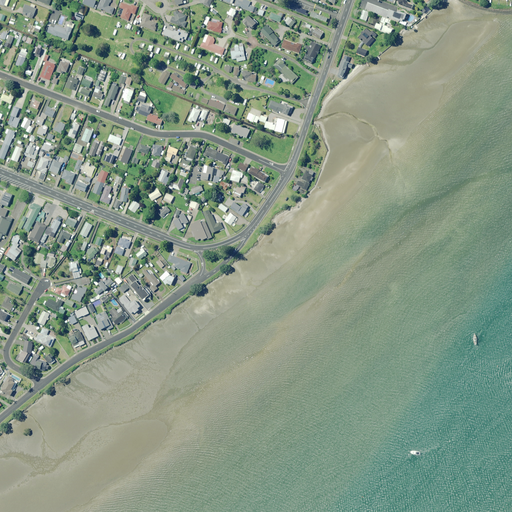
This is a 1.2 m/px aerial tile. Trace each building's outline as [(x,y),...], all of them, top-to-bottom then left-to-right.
[(85,0),(84,4),(94,8),(97,1),(94,0),(85,0)] [(111,0),(102,0),(101,3),(100,2),(97,8),(101,10),(102,9),(105,11),(113,14),(115,9),(109,6),(110,3),(111,3),(112,1),(111,0)] [(243,0),(242,0),(237,0),(235,5),(255,13),(257,8),(249,5),(251,2),(245,0),(243,0)] [(398,0),(402,6),(403,6),(412,10),(413,5),(407,3),(406,0),(398,0)] [(386,16),(388,10),(368,2),(365,9),(386,17),(386,16)] [(131,6),(122,3),(120,8),(124,9),(121,18),(129,21),(132,13),(136,15),(138,7),(132,5),(131,6)] [(37,9),(25,4),(22,11),(24,12),(23,14),(33,19),(37,9)] [(307,10),(298,7),(297,12),(307,16),(308,14),(306,13),(307,10)] [(228,18),(232,20),(235,15),(237,12),(236,12),(237,10),(232,8),(229,15),(230,15),(228,18)] [(386,16),(387,16),(402,22),(403,19),(405,20),(407,14),(398,10),(397,12),(389,9),(388,10),(386,16)] [(370,12),(362,10),(360,18),(367,20),(370,12)] [(179,13),(178,11),(174,13),(175,16),(175,17),(173,17),(171,22),(185,28),(187,22),(185,21),(187,16),(179,13)] [(278,13),(277,15),(270,12),(268,18),(280,22),(282,17),(281,16),(282,14),(278,13)] [(327,18),(312,12),(310,16),(326,22),(327,18)] [(152,16),(144,13),(142,18),(143,19),(141,25),(155,31),(157,26),(156,25),(157,23),(150,20),(152,16)] [(247,28),(248,27),(252,30),(255,27),(254,26),(257,23),(249,16),(244,21),(242,23),(245,25),(244,26),(247,28)] [(291,19),(288,17),(284,21),(291,28),(296,22),(291,18),(291,19)] [(223,23),(217,21),(216,23),(209,21),(207,29),(221,33),(222,29),(221,28),(223,23)] [(57,37),(57,36),(68,40),(75,24),(71,23),(70,25),(68,24),(66,29),(56,25),(55,28),(51,26),(48,32),(53,35),(57,37)] [(275,46),(281,40),(266,25),(260,31),(275,46)] [(388,27),(383,25),(381,31),(386,33),(386,32),(391,34),(393,29),(388,27)] [(174,32),(166,29),(164,35),(183,42),(184,39),(186,40),(189,32),(180,28),(179,32),(175,30),(174,32)] [(323,32),(315,28),(312,35),(320,39),(323,32)] [(364,43),(369,47),(375,40),(373,39),(377,35),(372,30),(370,32),(366,28),(358,38),(360,40),(360,41),(361,42),(359,45),(358,47),(356,53),(365,56),(367,51),(361,48),(361,45),(364,43)] [(214,38),(206,34),(201,47),(215,53),(215,54),(221,57),(225,49),(213,44),(215,40),(214,38)] [(9,36),(5,47),(10,48),(14,38),(9,36)] [(297,44),(284,40),(282,47),(299,53),(302,45),(297,43),(297,44)] [(319,51),(318,51),(321,46),(312,42),(309,47),(305,45),(304,48),(308,49),(303,60),(312,64),(313,62),(317,53),(318,54),(319,51)] [(246,60),(243,46),(242,43),(238,43),(238,45),(237,45),(236,45),(235,45),(235,46),(234,46),(234,47),(234,48),(230,49),(232,59),(237,58),(237,61),(246,60)] [(42,49),(36,47),(34,52),(36,53),(35,56),(39,57),(42,49)] [(16,64),(16,65),(23,67),(29,51),(22,48),(20,56),(19,56),(16,64)] [(346,71),(349,67),(352,60),(342,57),(338,68),(340,69),(338,73),(344,75),(346,71)] [(284,62),(280,58),(274,66),(282,73),(279,76),(286,83),(288,80),(292,84),(299,77),(284,63),(284,62)] [(56,65),(47,61),(41,77),(50,80),(56,65)] [(64,62),(61,61),(57,72),(62,73),(63,71),(67,72),(70,64),(65,62),(64,62)] [(171,74),(164,70),(157,83),(164,86),(171,74)] [(101,73),(98,80),(103,82),(106,75),(101,73)] [(189,83),(175,73),(171,78),(185,89),(189,83)] [(244,74),(244,81),(256,82),(256,75),(244,74)] [(66,87),(75,90),(79,80),(70,77),(66,87)] [(92,81),(84,78),(82,85),(90,88),(92,81)] [(116,86),(113,84),(108,97),(105,105),(109,106),(112,99),(115,100),(120,87),(116,86)] [(97,89),(96,89),(93,97),(102,100),(104,95),(102,94),(103,92),(100,91),(101,88),(98,87),(97,89)] [(186,91),(174,87),(172,91),(185,95),(186,91)] [(91,91),(83,88),(81,94),(89,97),(91,91)] [(134,92),(127,89),(123,98),(125,98),(124,102),(129,104),(134,92)] [(147,95),(141,92),(138,100),(144,103),(147,95)] [(15,96),(11,94),(10,97),(3,94),(1,100),(11,104),(15,96)] [(40,102),(33,99),(32,104),(34,105),(32,107),(38,109),(40,102)] [(210,100),(208,106),(223,111),(225,106),(210,100)] [(291,108),(272,100),(268,109),(287,117),(291,108)] [(237,108),(227,104),(224,111),(235,115),(237,108)] [(148,105),(147,108),(141,106),(141,107),(139,106),(137,112),(139,112),(138,114),(148,117),(147,120),(161,126),(163,120),(159,118),(159,117),(150,113),(153,107),(148,105)] [(52,108),(49,106),(45,115),(53,118),(56,112),(51,110),(52,108)] [(11,115),(17,117),(20,109),(15,107),(11,115)] [(201,111),(193,108),(187,121),(192,123),(193,121),(196,122),(201,111)] [(200,117),(205,120),(208,112),(203,110),(200,117)] [(260,117),(248,112),(245,120),(257,124),(260,117)] [(17,117),(11,115),(8,124),(11,125),(10,126),(17,128),(21,119),(17,117)] [(45,119),(39,117),(36,123),(42,125),(45,119)] [(32,121),(25,118),(21,127),(27,129),(27,131),(31,133),(33,127),(29,126),(32,121)] [(266,121),(265,127),(269,128),(269,129),(275,130),(275,131),(284,133),(287,121),(278,118),(276,124),(266,121)] [(66,125),(60,122),(60,124),(57,123),(54,130),(62,133),(66,125)] [(74,122),(68,135),(75,138),(80,125),(74,122)] [(245,129),(235,124),(232,131),(247,138),(250,130),(246,128),(245,129)] [(93,131),(87,128),(82,140),(89,143),(93,131)] [(15,135),(16,132),(8,129),(6,133),(8,134),(0,153),(0,157),(4,160),(13,138),(14,139),(15,135)] [(118,137),(111,134),(108,141),(120,145),(122,139),(120,138),(121,136),(119,135),(118,137)] [(25,155),(35,160),(41,147),(30,142),(25,155)] [(52,144),(47,142),(46,144),(45,143),(42,148),(49,152),(50,150),(53,152),(55,148),(51,146),(52,144)] [(101,142),(96,155),(100,156),(105,144),(101,142)] [(83,146),(76,143),(73,150),(80,153),(83,146)] [(99,145),(94,143),(89,155),(94,157),(99,145)] [(151,148),(141,144),(138,151),(142,152),(141,154),(144,155),(145,153),(148,154),(151,148)] [(162,146),(153,144),(152,153),(154,153),(154,155),(161,156),(162,146)] [(23,149),(17,146),(12,159),(18,162),(23,149)] [(179,150),(170,146),(167,156),(165,156),(163,160),(170,162),(173,154),(177,155),(179,150)] [(198,149),(191,146),(186,157),(187,158),(187,159),(184,157),(182,163),(189,166),(191,161),(193,162),(198,149)] [(230,157),(207,147),(204,155),(207,156),(208,155),(223,162),(223,163),(226,165),(230,157)] [(116,156),(111,154),(110,156),(106,155),(104,160),(113,164),(116,156)] [(59,174),(63,164),(58,162),(60,157),(56,155),(50,171),(59,174)] [(49,163),(48,163),(49,161),(42,158),(37,170),(41,171),(40,173),(45,175),(48,169),(46,169),(47,166),(48,166),(49,163)] [(83,161),(78,160),(75,169),(79,171),(83,161)] [(161,162),(157,161),(157,163),(154,162),(152,166),(158,169),(161,162)] [(90,163),(87,162),(84,171),(88,173),(87,175),(92,177),(96,167),(90,165),(90,163)] [(245,165),(240,163),(238,168),(245,172),(249,165),(246,163),(245,165)] [(200,179),(212,181),(214,167),(203,165),(200,179)] [(255,169),(252,167),(249,172),(265,182),(269,176),(265,173),(264,174),(259,171),(260,171),(255,168),(255,169)] [(76,174),(65,170),(62,179),(67,181),(66,183),(72,185),(76,174)] [(102,170),(101,174),(100,174),(98,178),(99,179),(97,183),(96,183),(94,188),(95,189),(93,192),(100,195),(109,173),(102,170)] [(243,173),(233,170),(230,180),(239,182),(240,177),(242,178),(243,173)] [(310,172),(306,170),(302,179),(305,180),(304,183),(298,180),(296,184),(302,187),(301,188),(306,190),(311,180),(312,181),(313,177),(312,177),(314,173),(310,171),(310,172)] [(159,181),(167,184),(169,180),(166,178),(169,173),(163,171),(159,181)] [(180,191),(184,181),(181,180),(178,186),(171,183),(169,189),(173,190),(173,189),(180,191)] [(228,186),(222,181),(219,185),(225,190),(228,186)] [(81,191),(81,190),(85,192),(88,185),(78,182),(76,188),(79,189),(79,190),(81,191)] [(264,186),(259,182),(254,189),(260,193),(264,186)] [(112,188),(106,185),(100,200),(109,204),(112,199),(108,197),(112,188)] [(203,190),(202,185),(192,189),(193,191),(189,192),(190,196),(195,194),(196,195),(200,193),(199,192),(203,190)] [(246,187),(241,186),(241,188),(237,187),(236,189),(234,188),(233,191),(235,192),(233,196),(237,197),(237,196),(240,197),(242,192),(244,193),(246,187)] [(189,189),(183,187),(181,195),(184,196),(185,194),(187,195),(189,189)] [(130,189),(123,188),(121,201),(127,202),(128,198),(130,198),(131,194),(129,193),(130,189)] [(162,195),(158,189),(149,195),(153,201),(162,195)] [(13,194),(5,191),(1,201),(9,204),(13,194)] [(174,197),(167,193),(164,200),(171,203),(174,197)] [(122,203),(121,202),(116,200),(113,208),(118,210),(120,205),(121,206),(122,203)] [(141,204),(135,200),(129,208),(135,213),(141,204)] [(200,203),(191,200),(189,206),(198,209),(200,203)] [(242,207),(234,202),(230,208),(242,216),(249,207),(244,204),(242,207)] [(42,207),(34,203),(32,204),(30,208),(33,210),(25,227),(25,230),(30,232),(42,207)] [(228,208),(221,203),(218,207),(225,212),(228,208)] [(159,213),(162,217),(168,213),(171,211),(166,206),(159,213)] [(205,217),(211,234),(223,229),(220,223),(216,224),(213,214),(212,215),(209,209),(203,212),(205,217)] [(189,222),(184,213),(179,216),(180,218),(174,221),(179,230),(184,227),(182,224),(184,223),(185,224),(189,222)] [(238,218),(230,213),(225,221),(231,225),(234,220),(236,222),(238,218)] [(0,242),(2,244),(11,220),(1,216),(0,219),(0,242)] [(28,218),(24,216),(18,227),(22,229),(28,218)] [(78,221),(69,216),(66,223),(74,228),(78,221)] [(62,222),(56,219),(50,231),(55,234),(62,222)] [(48,235),(44,233),(47,226),(37,221),(29,238),(39,243),(40,241),(45,243),(48,235)] [(87,222),(81,234),(83,235),(82,237),(84,238),(85,236),(87,237),(93,225),(87,222)] [(202,243),(212,238),(205,222),(201,224),(200,222),(191,225),(192,227),(190,227),(196,242),(201,240),(202,243)] [(72,235),(62,231),(58,241),(63,243),(65,239),(70,241),(72,235)] [(22,237),(16,234),(11,240),(13,242),(12,244),(14,245),(11,248),(10,247),(5,254),(15,261),(20,252),(16,250),(19,244),(18,243),(22,237)] [(129,249),(131,241),(129,240),(129,239),(124,238),(124,239),(121,237),(118,245),(121,246),(121,247),(125,248),(126,247),(129,249)] [(66,253),(71,243),(68,241),(66,245),(64,244),(61,250),(66,253)] [(113,248),(108,246),(107,247),(104,246),(101,253),(105,255),(104,259),(107,260),(108,257),(109,257),(113,248)] [(93,248),(92,247),(87,251),(88,252),(87,253),(90,255),(89,256),(91,259),(95,256),(94,255),(100,250),(98,247),(95,249),(94,247),(93,248)] [(123,249),(123,248),(121,248),(117,247),(115,253),(123,256),(125,250),(123,249)] [(148,253),(144,248),(137,255),(141,259),(148,253)] [(46,268),(47,266),(49,266),(49,267),(52,268),(52,267),(54,268),(56,260),(53,259),(53,258),(50,257),(49,261),(42,259),(43,255),(37,253),(34,262),(41,264),(41,266),(46,268)] [(176,264),(174,267),(177,268),(177,269),(179,270),(180,269),(181,270),(181,271),(187,273),(191,263),(177,257),(176,257),(171,255),(168,261),(176,264)] [(132,258),(129,264),(132,265),(130,268),(133,269),(138,260),(132,258)] [(79,272),(82,271),(81,269),(80,269),(79,266),(78,266),(77,261),(69,263),(71,271),(72,271),(74,279),(81,277),(79,272)] [(119,274),(121,275),(124,267),(119,265),(115,273),(117,273),(116,274),(119,274)] [(32,277),(16,268),(12,276),(28,285),(32,277)] [(146,270),(143,272),(152,282),(151,283),(153,286),(150,288),(154,292),(158,289),(156,286),(160,283),(152,273),(150,275),(146,270)] [(171,275),(167,271),(160,278),(166,285),(168,283),(172,285),(175,277),(170,275),(171,275)] [(144,301),(147,299),(151,299),(151,294),(143,284),(143,285),(142,285),(141,281),(138,280),(133,274),(128,278),(133,283),(131,285),(137,293),(136,294),(140,299),(143,299),(144,301)] [(98,295),(104,290),(105,291),(109,288),(108,287),(114,282),(111,278),(107,281),(106,280),(104,282),(102,280),(99,283),(101,286),(95,291),(98,295)] [(17,286),(10,282),(6,288),(19,295),(24,287),(18,284),(17,286)] [(134,295),(125,284),(119,289),(123,293),(125,292),(130,298),(134,295)] [(63,290),(57,287),(55,293),(60,295),(65,297),(66,295),(68,296),(72,288),(68,286),(67,287),(64,286),(63,290)] [(83,297),(84,297),(85,294),(86,294),(88,288),(83,287),(82,288),(79,287),(79,288),(78,288),(77,290),(76,290),(72,299),(81,302),(83,297)] [(12,299),(7,296),(2,306),(11,311),(14,305),(11,303),(12,299)] [(63,301),(59,299),(57,303),(50,299),(46,306),(58,311),(63,301)] [(135,302),(133,301),(131,303),(132,304),(128,308),(133,315),(141,308),(139,306),(141,304),(138,300),(135,302)] [(89,313),(86,307),(75,312),(78,318),(84,316),(89,313)] [(124,313),(121,308),(117,312),(114,308),(109,311),(114,317),(112,319),(117,325),(120,323),(121,324),(127,319),(126,319),(129,316),(126,312),(124,313)] [(12,317),(10,316),(10,315),(0,309),(0,318),(6,322),(8,319),(10,320),(12,317)] [(43,327),(44,325),(47,319),(49,320),(49,318),(48,318),(50,314),(43,311),(38,322),(41,324),(40,326),(43,327)] [(106,311),(96,316),(100,323),(99,324),(100,327),(102,330),(106,327),(108,330),(114,327),(106,311)] [(78,322),(74,315),(69,318),(72,325),(78,322)] [(91,328),(90,325),(83,329),(86,335),(88,334),(91,339),(95,336),(94,334),(98,332),(95,326),(91,328)] [(49,330),(43,328),(41,334),(36,334),(34,339),(51,347),(55,339),(47,335),(49,330)] [(85,342),(80,332),(69,337),(75,348),(80,345),(80,344),(85,342)] [(27,340),(25,340),(23,350),(20,354),(19,353),(16,358),(19,360),(20,359),(26,362),(32,353),(31,353),(33,343),(32,343),(32,341),(27,340)] [(50,363),(50,364),(52,364),(56,362),(56,359),(54,356),(52,353),(45,358),(49,364),(50,363)] [(30,363),(36,366),(36,368),(39,369),(39,370),(44,371),(44,370),(46,371),(48,363),(45,361),(38,359),(40,356),(36,354),(30,363)] [(14,379),(10,377),(2,390),(12,396),(15,391),(13,390),(17,383),(13,381),(14,379)]
